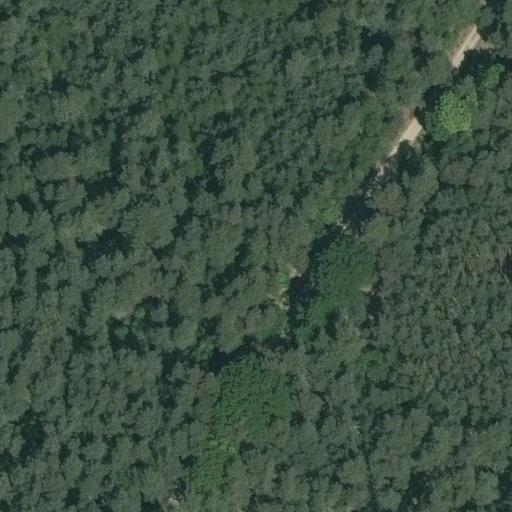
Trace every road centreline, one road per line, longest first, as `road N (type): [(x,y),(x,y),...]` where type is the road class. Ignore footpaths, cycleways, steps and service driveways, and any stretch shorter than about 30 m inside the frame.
road 1 (track): [(497,0),(166,511)]
road 2 (unknown): [(511,101),(256,481),(246,511)]
